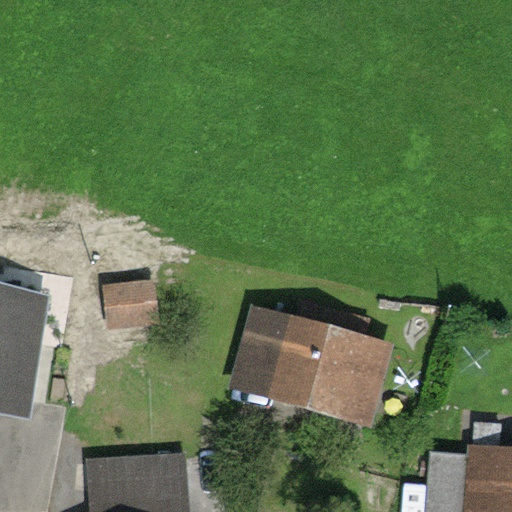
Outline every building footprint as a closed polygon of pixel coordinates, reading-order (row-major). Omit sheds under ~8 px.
[(124,294),(127,321),(151,318),(148,291),(124,294)] [(257,318),(240,381),(346,410),(363,347),(359,346),(366,322),(301,304),(295,328),(257,318)] [(0,307),(0,398),(13,400),(27,311),(0,307)] [(433,456),(427,511),(511,511),(511,458),(497,458),(500,426),(475,424),(472,460),(433,456)] [(73,440),(70,461),(82,463),(85,442),(73,440)] [(181,511),(178,461),(91,467),(94,511),(181,511)]
